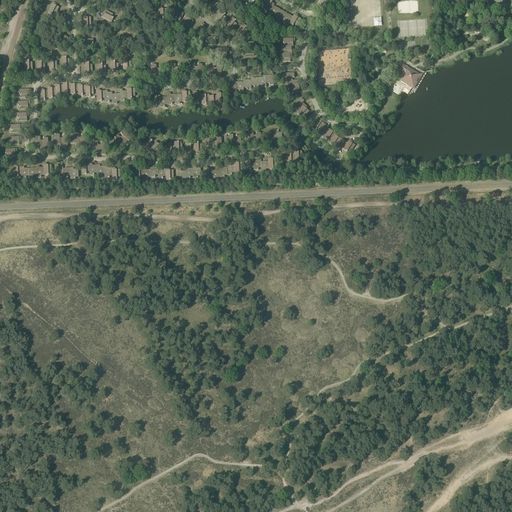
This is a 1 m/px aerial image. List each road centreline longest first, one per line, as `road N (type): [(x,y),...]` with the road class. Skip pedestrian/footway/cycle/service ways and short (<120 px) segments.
road 1 (track): [(511,204),(382,204),(202,220),(0,219)]
road 2 (track): [(330,511),(426,453),(495,427)]
